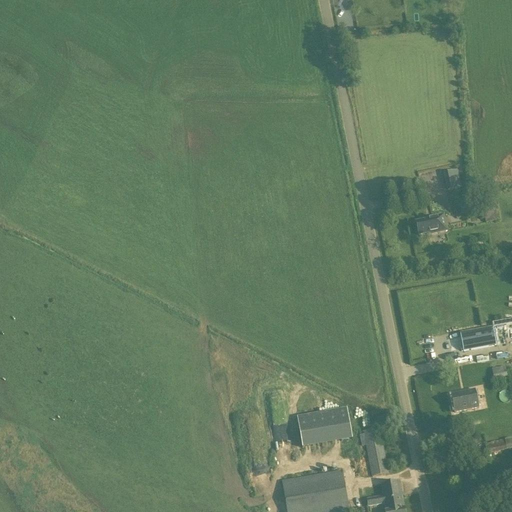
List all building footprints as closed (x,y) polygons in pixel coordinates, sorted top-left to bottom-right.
[(461,189),(457,172),(444,175),(447,192),(461,189)] [(497,221),(493,205),(482,206),(485,224),(497,221)] [(442,216),(424,220),(424,222),(416,223),(418,236),(427,235),(427,236),(446,232),(442,216)] [(511,316),(495,319),(497,338),(508,337),(509,350),(511,349),(511,316)] [(460,335),(463,352),(495,346),(492,329),(460,335)] [(492,370),(494,381),(507,378),(505,367),(492,370)] [(454,414),(478,409),(475,392),(451,396),(454,414)] [(352,439),(347,410),(298,418),(303,448),(352,439)] [(380,429),(363,432),(364,435),(359,436),(361,448),(366,447),(372,478),(389,476),(380,429)] [(485,445),(486,455),(511,449),(511,446),(511,439),(485,445)] [(286,511),(349,511),(342,471),(281,482),(286,511)] [(366,501),(368,509),(384,506),(384,511),(405,511),(405,509),(404,509),(399,483),(381,487),(383,498),(366,501)]
